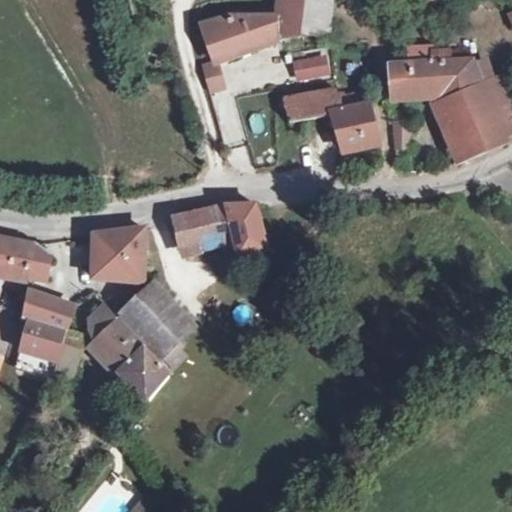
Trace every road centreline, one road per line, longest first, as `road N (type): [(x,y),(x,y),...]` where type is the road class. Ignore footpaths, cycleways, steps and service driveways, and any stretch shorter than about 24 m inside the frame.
road 1 (residential): [(0,213),(51,223),(236,183),(486,174),(511,157)]
road 2 (track): [(385,176),(381,0)]
road 3 (unknown): [(187,193),(168,35)]
